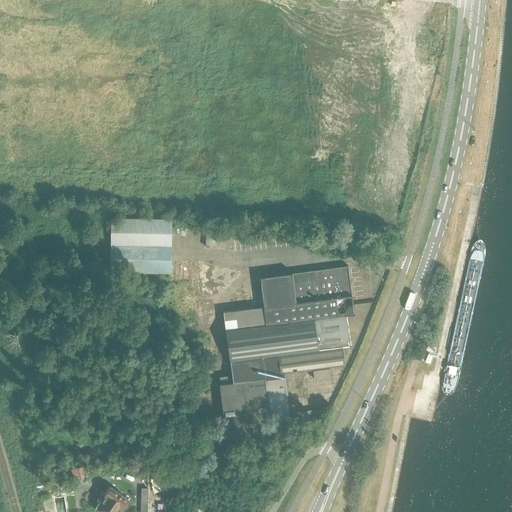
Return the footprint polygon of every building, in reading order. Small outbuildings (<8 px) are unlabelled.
[(0,189),(380,220),(407,100),(410,68),(335,62),(337,39),(291,35),(289,58),(0,35),(0,189)] [(174,270),(175,217),(114,215),(112,268),(174,270)] [(333,237),(334,243),(343,242),(342,235),(333,237)] [(265,305),(226,309),(232,372),(221,373),(225,417),(248,415),(248,409),(254,408),(255,416),(261,415),(261,413),(292,410),(288,368),(313,366),(312,361),(316,360),(316,362),(347,359),(346,344),(357,343),(350,265),(262,273),(265,305)] [(75,468),(78,480),(84,478),(81,467),(75,468)] [(128,501),(129,500),(110,487),(109,488),(108,487),(104,493),(103,492),(102,492),(101,493),(97,497),(97,498),(97,499),(98,500),(99,501),(94,507),(96,508),(95,509),(99,511),(120,511),(123,508),(124,507),(127,506),(129,503),(128,501)] [(141,488),(139,511),(146,511),(148,488),(141,488)] [(67,511),(66,495),(57,496),(57,511),(67,511)]
